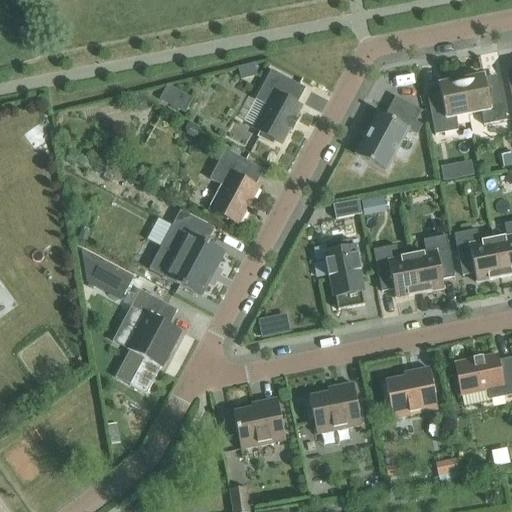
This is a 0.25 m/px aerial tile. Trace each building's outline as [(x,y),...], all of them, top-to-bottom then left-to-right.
[(257,77),(254,66),(238,71),(241,81),(257,77)] [(271,72),(255,102),(265,107),(253,131),(260,135),(258,138),(272,146),(274,142),(282,146),(291,130),(292,131),(297,122),(295,121),(302,109),(297,106),(305,90),(271,72)] [(460,76),(468,116),(481,114),(483,127),(506,122),(498,82),(485,85),(483,77),(477,79),(477,77),(477,76),(474,76),(470,75),(467,75),(463,75),(460,76)] [(455,119),(468,116),(460,76),(456,77),(453,78),(450,79),(447,81),(444,83),(445,84),(445,85),(439,86),(440,93),(427,96),(435,136),(457,132),(455,119)] [(168,84),(161,99),(187,113),(195,98),(168,84)] [(421,113),(395,99),(385,118),(378,114),(355,157),(385,174),(408,131),(416,136),(421,127),(415,124),(421,113)] [(225,151),(209,181),(222,188),(209,211),(239,227),(259,190),(255,188),(263,172),(225,151)] [(449,176),(476,171),(473,157),(446,162),(449,176)] [(390,196),(367,199),(368,211),(391,208),(390,196)] [(358,202),(333,207),(335,221),(361,216),(358,202)] [(224,254),(207,245),(214,231),(180,212),(149,270),(201,298),(224,254)] [(493,242),(500,280),(511,277),(511,224),(504,226),(506,239),(493,242)] [(500,280),(493,242),(479,244),(477,232),(454,236),(462,278),(474,275),(476,285),(500,280)] [(412,258),(420,296),(444,291),(442,282),(454,279),(446,238),(423,242),(425,255),(412,258)] [(331,278),(338,312),(364,307),(358,273),(361,273),(357,256),(354,256),(351,242),(325,247),(328,261),(325,262),(328,279),(331,278)] [(420,296),(412,258),(398,260),(396,247),(373,252),(381,294),(394,291),(395,301),(420,296)] [(115,269),(93,257),(85,272),(107,284),(115,269)] [(145,316),(126,351),(144,360),(132,385),(147,393),(160,369),(162,370),(181,333),(169,327),(177,312),(140,292),(131,308),(145,316)] [(271,333),(292,327),(288,314),(267,319),(271,333)] [(461,398),(487,392),(489,402),(511,397),(511,364),(511,360),(497,363),(496,357),(455,365),(461,398)] [(382,387),(385,403),(389,402),(392,421),(437,412),(429,370),(413,373),(414,377),(385,383),(385,386),(382,387)] [(305,403),(309,418),(313,417),(316,436),(361,427),(353,386),(337,389),(338,393),(309,399),(309,402),(305,403)] [(237,433),(241,452),(285,443),(277,401),(261,404),(262,408),(233,414),(234,417),(230,418),(233,434),(237,433)] [(230,492),(232,511),(249,511),(245,489),(230,492)]
